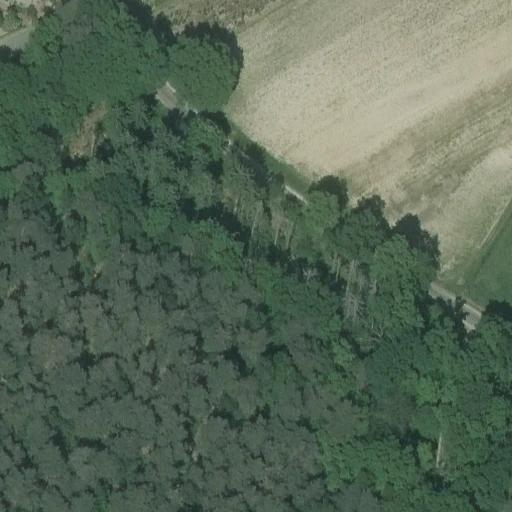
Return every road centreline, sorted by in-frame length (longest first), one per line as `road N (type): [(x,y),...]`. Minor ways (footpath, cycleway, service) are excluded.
road 1 (unclassified): [(511,347),(250,182),(175,116),(81,0)]
road 2 (track): [(470,324),(440,358),(424,406),(432,511)]
